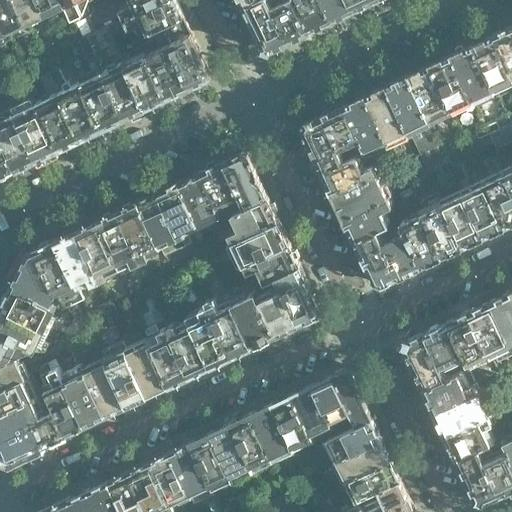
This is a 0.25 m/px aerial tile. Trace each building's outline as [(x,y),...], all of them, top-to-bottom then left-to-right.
[(28,21),(18,0),(0,0),(0,9),(10,30),(28,21)] [(49,11),(43,0),(18,0),(28,21),(49,11)] [(68,2),(66,0),(43,0),(49,11),(68,2)] [(66,0),(68,2),(84,36),(88,34),(96,30),(88,13),(79,18),(77,13),(87,9),(82,0),(66,0)] [(123,17),(161,0),(132,0),(133,0),(118,7),(123,17)] [(184,14),(176,0),(161,0),(123,17),(127,26),(142,19),(147,30),(161,24),(184,14)] [(289,40),(272,6),(268,0),(255,0),(245,5),(253,22),(254,22),(265,46),(271,48),(289,40)] [(310,29),(297,0),(283,0),(272,6),(289,40),(310,29)] [(332,19),(322,0),(297,0),(310,29),(318,26),(324,23),(332,19)] [(353,9),(348,0),(322,0),(332,19),(353,9)] [(372,0),(348,0),(353,9),(361,5),(367,3),(372,0)] [(0,33),(10,30),(0,9),(0,33)] [(212,76),(184,14),(161,24),(169,42),(190,86),(212,76)] [(511,79),(511,22),(493,32),(486,35),(472,41),(493,88),(511,79)] [(98,29),(96,30),(88,34),(95,50),(105,45),(98,29)] [(126,116),(95,50),(88,34),(84,36),(65,44),(81,78),(103,127),(126,116)] [(493,88),(472,41),(465,45),(451,52),(472,98),(493,88)] [(190,86),(169,42),(148,51),(168,96),(190,86)] [(146,107),(127,61),(125,57),(113,63),(105,45),(95,50),(126,116),(146,107)] [(168,96),(148,51),(127,61),(146,107),(168,96)] [(472,98),(451,52),(443,55),(430,62),(450,108),(472,98)] [(450,108),(430,62),(422,65),(408,72),(430,117),(450,108)] [(103,127),(81,78),(68,84),(59,67),(50,71),(82,137),(103,127)] [(82,137),(50,71),(42,75),(50,92),(37,98),(60,147),(82,137)] [(430,117),(408,72),(408,71),(387,81),(409,128),(416,142),(437,132),(430,117)] [(409,128),(387,81),(365,91),(387,138),(409,128)] [(60,147),(37,98),(25,104),(17,87),(8,91),(40,157),(60,147)] [(40,157),(8,91),(0,94),(0,98),(7,113),(0,116),(0,131),(16,168),(40,157)] [(387,138),(365,91),(344,101),(361,137),(365,145),(371,146),(387,138)] [(361,137),(344,101),(322,111),(322,112),(340,147),(361,137)] [(340,147),(322,112),(305,120),(302,127),(310,142),(316,156),(323,170),(346,160),(340,147)] [(496,119),(485,124),(488,131),(499,126),(496,119)] [(488,131),(485,124),(474,129),(477,136),(488,131)] [(511,136),(511,126),(510,124),(489,134),(493,142),(495,145),(511,136)] [(0,175),(16,168),(0,131),(0,175)] [(468,144),(463,134),(457,137),(461,147),(468,144)] [(472,152),(493,142),(489,134),(468,144),(472,152)] [(451,162),(472,152),(468,144),(461,147),(447,154),(451,162)] [(426,164),(447,154),(443,145),(422,155),(426,164)] [(269,196),(248,152),(242,149),(223,159),(238,191),(244,206),(269,196)] [(333,193),(333,192),(380,171),(377,163),(365,168),(359,154),(346,160),(323,170),(333,193)] [(430,172),(451,162),(447,154),(426,164),(430,172)] [(238,191),(223,159),(201,169),(216,202),(238,191)] [(408,182),(404,174),(399,162),(390,166),(401,189),(410,185),(408,182)] [(408,182),(430,172),(426,164),(404,174),(408,182)] [(221,213),(216,202),(201,169),(178,180),(197,221),(199,223),(212,217),(221,213)] [(391,194),(380,171),(333,192),(344,216),(391,194)] [(511,181),(508,172),(486,182),(506,225),(511,222),(511,181)] [(197,221),(178,180),(158,189),(184,241),(191,238),(185,226),(197,221)] [(506,225),(486,182),(465,192),(485,235),(493,231),(506,225)] [(184,241),(158,189),(140,198),(159,239),(171,233),(177,245),(184,241)] [(485,235),(465,192),(444,202),(464,245),(472,241),(485,235)] [(391,221),(385,209),(396,203),(391,194),(344,216),(354,238),(355,238),(376,227),(391,221)] [(279,218),(269,196),(244,206),(231,211),(238,226),(230,230),(234,238),(279,218)] [(159,239),(140,198),(119,208),(142,256),(150,252),(147,245),(159,239)] [(450,252),(464,245),(444,202),(422,212),(443,255),(450,252)] [(142,256),(119,208),(99,217),(118,258),(130,253),(133,261),(142,256)] [(443,255),(422,212),(402,222),(406,230),(421,265),(429,261),(443,255)] [(118,258),(99,217),(79,226),(102,276),(110,272),(107,264),(118,258)] [(290,241),(279,218),(234,238),(244,261),(290,241)] [(102,276),(79,226),(56,237),(76,279),(90,272),(94,279),(102,276)] [(399,276),(383,241),(376,227),(355,238),(361,251),(368,266),(375,281),(375,282),(382,284),(399,276)] [(421,265),(406,230),(383,241),(399,276),(400,275),(400,276),(409,272),(421,266),(421,265)] [(81,289),(76,279),(56,237),(35,247),(54,291),(61,287),(66,296),(81,289)] [(301,263),(290,241),(244,261),(248,270),(256,267),(263,281),(277,274),(301,263)] [(54,291),(35,247),(29,250),(20,268),(12,284),(49,303),(55,292),(54,291)] [(322,308),(301,263),(277,274),(282,286),(299,323),(319,313),(322,308)] [(56,306),(49,303),(12,284),(1,306),(46,327),(56,306)] [(299,323),(282,286),(259,297),(276,333),(299,323)] [(276,333),(259,297),(256,289),(232,300),(253,344),(276,333)] [(511,340),(511,290),(511,289),(490,299),(510,341),(511,340)] [(253,344),(232,300),(231,298),(219,303),(218,300),(207,305),(232,354),(253,344)] [(510,341),(490,299),(469,309),(489,351),(510,341)] [(232,354),(207,305),(200,308),(202,311),(188,317),(191,322),(210,364),(232,354)] [(51,330),(46,327),(1,306),(0,307),(0,331),(31,347),(37,349),(51,351),(54,345),(47,341),(51,330)] [(489,351),(469,309),(448,318),(465,354),(468,361),(489,351)] [(210,364),(191,322),(183,325),(180,318),(165,324),(190,374),(210,364)] [(465,354),(448,318),(424,330),(441,366),(465,354)] [(190,374),(165,324),(155,329),(158,337),(148,342),(169,384),(190,374)] [(441,366),(424,330),(408,338),(405,345),(424,386),(445,377),(441,366)] [(0,361),(19,353),(30,348),(31,347),(0,331),(0,361)] [(169,384),(148,342),(145,337),(125,346),(148,394),(169,384)] [(148,394),(125,346),(104,355),(127,404),(148,394)] [(0,387),(25,376),(29,374),(19,353),(0,361),(0,387)] [(127,404),(104,355),(83,365),(106,413),(127,404)] [(86,423),(63,374),(59,364),(49,369),(56,384),(47,387),(57,408),(68,432),(86,423)] [(106,413),(83,365),(63,374),(86,423),(106,413)] [(372,416),(359,388),(351,369),(345,367),(332,373),(349,410),(355,424),(372,416)] [(478,391),(475,384),(467,387),(458,370),(445,377),(424,386),(436,411),(478,391)] [(349,410),(332,373),(312,382),(330,419),(349,410)] [(44,419),(34,397),(25,376),(0,387),(0,438),(35,423),(44,419)] [(330,419),(312,382),(292,392),(309,431),(331,422),(330,419)] [(488,413),(478,391),(436,411),(446,433),(488,413)] [(309,431),(292,392),(272,401),(291,444),(308,436),(309,431)] [(291,444),(272,401),(251,411),(270,454),(291,444)] [(68,432),(57,408),(44,414),(44,419),(35,423),(45,443),(68,432)] [(270,454),(251,411),(231,420),(250,463),(270,454)] [(491,441),(485,427),(493,422),(488,413),(446,433),(457,457),(478,447),(491,441)] [(334,457),(381,436),(372,416),(355,424),(325,438),(334,457)] [(250,463),(231,420),(210,430),(230,472),(250,463)] [(45,443),(35,423),(0,438),(0,444),(5,457),(11,459),(45,443)] [(230,472),(210,430),(190,440),(209,482),(230,472)] [(343,477),(391,455),(381,436),(334,457),(343,477)] [(209,482),(190,440),(170,449),(189,492),(209,482)] [(500,494),(484,460),(478,447),(457,457),(477,498),(484,501),(500,494)] [(511,488),(511,455),(509,448),(484,460),(500,494),(511,488)] [(189,492),(170,449),(149,459),(169,501),(189,492)] [(378,486),(400,475),(391,455),(343,477),(353,498),(378,486)] [(169,501),(149,459),(129,468),(148,510),(169,501)] [(144,511),(148,510),(129,468),(109,477),(124,511),(144,511)] [(417,511),(400,475),(378,486),(384,500),(389,511),(417,511)] [(124,511),(109,477),(89,487),(99,511),(124,511)] [(99,511),(89,487),(36,511),(99,511)] [(389,511),(384,500),(364,510),(364,511),(389,511)]
